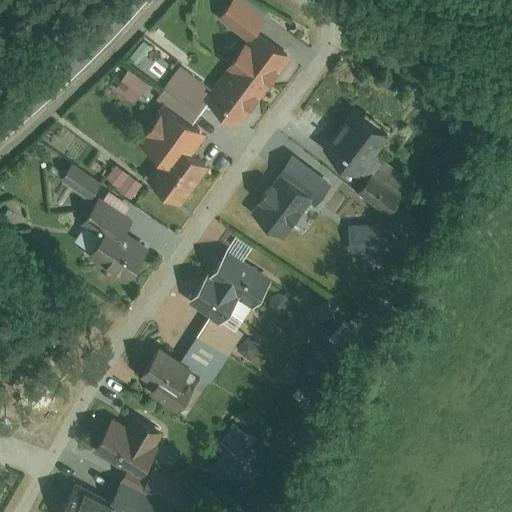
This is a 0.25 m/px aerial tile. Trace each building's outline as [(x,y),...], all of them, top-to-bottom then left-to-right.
[(243,0),(228,0),(218,16),(249,38),(265,15),(243,0)] [(207,102),(240,126),(291,56),(258,32),(207,102)] [(182,66),(167,88),(199,109),(214,86),(182,66)] [(128,73),(115,91),(133,103),(145,86),(128,73)] [(163,103),(138,140),(162,156),(145,181),(181,206),(208,166),(186,152),(201,129),(163,103)] [(356,108),(327,147),(359,172),(388,133),(356,108)] [(72,163),(59,180),(86,200),(99,183),(72,163)] [(116,167),(105,180),(129,199),(140,185),(116,167)] [(373,172),(359,190),(388,212),(402,194),(373,172)] [(283,231),(310,194),(283,174),(275,186),(271,183),(261,195),(265,198),(255,211),(283,231)] [(100,239),(89,256),(126,281),(146,251),(127,239),(141,218),(100,191),(78,225),(100,239)] [(270,282),(221,251),(188,304),(218,323),(234,297),(253,309),(270,282)] [(308,305),(314,323),(332,316),(326,298),(308,305)] [(140,376),(156,386),(150,395),(176,412),(188,395),(179,389),(192,370),(159,347),(140,376)] [(158,439),(156,438),(160,431),(137,418),(133,424),(115,414),(92,454),(127,474),(122,483),(174,511),(187,511),(197,495),(143,466),(158,439)] [(122,511),(73,489),(61,511),(122,511)] [(128,491),(121,505),(134,511),(167,511),(128,491)]
